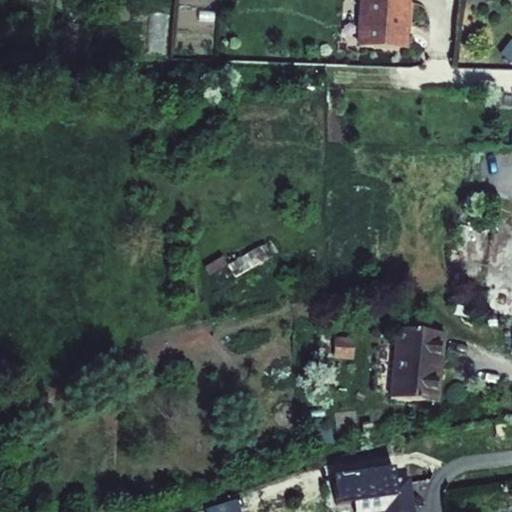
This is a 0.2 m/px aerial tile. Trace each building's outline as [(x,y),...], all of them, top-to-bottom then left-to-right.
[(361,0),(358,49),(399,51),(400,25),(405,25),(406,0),(361,0)] [(501,55),(511,63),(511,42),(501,55)] [(484,287),(511,291),(511,214),(493,212),(484,287)] [(228,265),(235,277),(271,257),(265,245),(228,265)] [(390,399),(433,403),(439,349),(442,350),(443,333),(397,329),(390,399)] [(304,337),(303,356),(320,357),(317,337),(304,337)] [(317,337),(320,357),(351,359),(352,339),(317,337)] [(371,511),(384,510),(384,511),(412,511),(408,482),(402,483),(402,480),(395,481),(393,468),(332,477),(336,506),(353,503),(354,511),(371,511)] [(418,511),(431,511),(429,479),(416,480),(418,511)]
